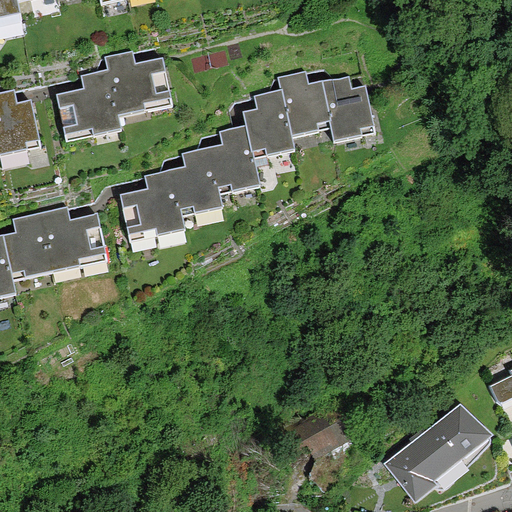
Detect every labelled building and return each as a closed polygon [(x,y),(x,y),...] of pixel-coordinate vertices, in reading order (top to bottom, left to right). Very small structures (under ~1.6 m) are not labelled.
[(11,8),(8,0),(0,0),(0,27),(15,23),(11,8)] [(35,2),(34,0),(8,0),(11,8),(35,2)] [(109,4),(107,0),(79,0),(83,11),(109,4)] [(99,68),(111,115),(162,102),(150,57),(124,64),(121,50),(96,56),(99,68)] [(111,115),(99,68),(69,76),(72,88),(39,96),(52,147),(115,130),(111,115)] [(264,78),(267,91),(276,133),(309,126),(300,82),(298,71),(264,78)] [(335,75),(300,82),(309,126),(311,137),(359,127),(351,87),(338,90),(335,75)] [(228,114),(232,130),(238,161),(280,152),(276,133),(267,91),(243,95),(247,111),(228,114)] [(0,151),(32,144),(23,105),(2,110),(0,103),(0,151)] [(212,151),(194,155),(203,198),(244,190),(238,161),(232,130),(209,135),(212,151)] [(205,209),(203,198),(194,155),(177,158),(180,173),(158,177),(166,217),(205,209)] [(170,235),(166,217),(158,177),(139,181),(142,197),(113,203),(122,244),(170,235)] [(64,208),(50,211),(61,267),(103,259),(94,212),(66,218),(64,208)] [(14,276),(61,267),(50,211),(3,219),(7,236),(14,276)] [(0,299),(18,296),(14,276),(7,236),(0,237),(0,299)] [(511,370),(489,384),(502,407),(511,400),(511,370)] [(295,442),(308,464),(357,435),(339,403),(289,432),(295,442)] [(459,409),(391,468),(415,496),(483,437),(459,409)] [(196,457),(180,427),(135,450),(151,480),(196,457)]
